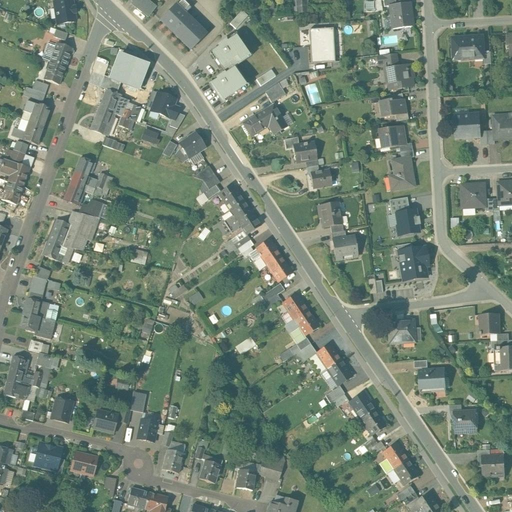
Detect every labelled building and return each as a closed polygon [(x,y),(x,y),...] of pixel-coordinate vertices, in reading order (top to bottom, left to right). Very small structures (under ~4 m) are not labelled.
[(71,0),(70,0),(54,3),(57,25),(75,22),(74,14),(76,13),(75,9),(75,8),(73,8),(71,0)] [(132,0),(134,1),(131,5),(149,18),(159,5),(151,0),(132,0)] [(295,0),(296,13),(307,13),(307,0),(295,0)] [(190,9),(182,1),(176,6),(175,5),(160,21),(160,22),(190,50),(190,51),(206,35),(205,35),(185,15),(190,9)] [(396,5),(390,6),(390,7),(392,20),(381,21),(382,31),(393,29),(393,30),(412,27),(411,27),(410,14),(409,4),(396,5)] [(236,30),(248,16),(241,10),(229,23),(236,30)] [(332,60),(330,28),(308,29),(310,61),(332,60)] [(67,34),(56,30),(53,37),(65,42),(67,34)] [(234,31),(209,47),(219,62),(235,53),(237,57),(246,51),(234,31)] [(482,38),(452,39),(454,61),(483,59),(484,59),(483,53),(482,38)] [(71,49),(56,44),(50,62),(65,67),(71,49)] [(395,55),(377,58),(379,65),(385,64),(386,70),(397,68),(395,55)] [(129,60),(119,56),(111,78),(138,88),(146,67),(135,63),(136,60),(130,58),(129,60)] [(65,67),(50,62),(44,80),(58,85),(65,67)] [(231,64),(208,79),(220,96),(242,81),(231,64)] [(397,68),(386,70),(389,71),(391,82),(387,85),(388,91),(413,87),(409,66),(397,68)] [(259,85),(276,78),(272,71),(256,78),(259,85)] [(48,86),(34,81),(31,89),(45,94),(48,86)] [(278,84),(264,93),(271,104),(285,95),(278,84)] [(31,89),(27,88),(23,96),(42,103),(45,94),(31,89)] [(121,95),(106,90),(99,108),(112,113),(113,109),(115,110),(121,95)] [(170,96),(164,94),(163,94),(163,96),(157,94),(150,112),(172,120),(174,120),(176,114),(178,109),(173,107),(174,103),(172,99),(170,98),(170,97),(170,96)] [(402,95),(390,97),(390,101),(379,103),(382,118),(395,116),(405,115),(405,114),(402,95)] [(50,109),(27,101),(24,110),(21,120),(44,128),(50,109)] [(133,106),(131,113),(124,110),(122,117),(131,121),(136,122),(141,109),(133,106)] [(273,106),(261,113),(260,113),(268,127),(273,136),(286,128),(273,106)] [(99,108),(90,130),(106,136),(114,114),(112,113),(99,108)] [(260,113),(242,124),(251,138),(268,127),(260,113)] [(176,114),(174,120),(172,120),(169,127),(177,130),(184,117),(176,114)] [(405,115),(395,116),(396,122),(408,120),(407,114),(405,114),(405,115)] [(479,114),(454,116),(455,140),(466,139),(466,140),(466,139),(471,139),(471,140),(471,139),(480,138),(480,132),(480,129),(480,127),(479,114)] [(511,120),(506,121),(506,116),(493,117),(493,132),(494,141),(511,139),(511,120)] [(131,121),(122,117),(118,126),(128,130),(131,121)] [(44,128),(21,120),(17,130),(13,129),(10,136),(37,146),(44,128)] [(401,127),(378,131),(381,150),(398,147),(404,146),(404,145),(401,127)] [(158,135),(146,130),(142,140),(154,145),(154,144),(157,145),(159,141),(156,140),(158,135)] [(195,133),(187,138),(188,139),(179,145),(183,152),(182,153),(178,150),(173,157),(183,163),(188,160),(189,159),(193,166),(203,160),(199,153),(205,149),(195,133)] [(116,142),(104,138),(101,146),(113,150),(116,143),(116,142)] [(297,138),(284,140),(286,150),(293,149),(293,147),(299,146),(297,138)] [(28,146),(16,142),(13,151),(24,155),(28,146)] [(176,146),(169,142),(162,154),(169,158),(176,146)] [(124,146),(116,143),(113,150),(121,153),(124,146)] [(314,143),(306,145),(306,144),(303,145),(299,146),(293,147),(293,149),(296,164),(305,162),(316,160),(314,143)] [(411,144),(404,145),(404,146),(398,147),(399,153),(412,151),(411,144)] [(13,151),(10,159),(21,163),(24,155),(13,151)] [(95,164),(79,159),(74,172),(87,177),(89,173),(92,174),(95,164)] [(409,159),(392,162),(394,177),(389,178),(391,178),(393,190),(391,191),(391,192),(414,188),(409,159)] [(29,170),(3,161),(0,170),(0,173),(9,176),(7,182),(7,183),(22,188),(29,170)] [(317,166),(306,168),(308,175),(310,175),(310,174),(318,173),(317,166)] [(208,167),(192,178),(202,181),(205,185),(216,178),(208,167)] [(318,173),(310,174),(310,175),(313,190),(331,187),(328,171),(318,173)] [(74,172),(69,186),(84,192),(86,187),(94,190),(98,181),(87,177),(74,172)] [(106,176),(100,174),(98,181),(104,183),(106,176)] [(216,178),(205,185),(209,191),(216,187),(220,184),(216,178)] [(98,181),(94,190),(86,187),(84,192),(101,199),(102,196),(100,195),(104,183),(98,181)] [(511,182),(497,184),(498,200),(499,205),(511,204),(511,182)] [(22,188),(7,183),(1,201),(16,206),(22,188)] [(104,183),(100,195),(102,196),(105,197),(109,185),(104,183)] [(486,200),(485,184),(461,185),(462,209),(486,208),(486,200)] [(84,192),(69,186),(63,200),(79,206),(84,192)] [(209,191),(203,195),(207,201),(220,192),(216,187),(209,191)] [(233,187),(219,196),(229,211),(229,212),(243,202),(233,187)] [(260,226),(243,202),(229,212),(233,216),(224,222),(224,223),(232,234),(239,229),(238,229),(240,227),(243,232),(246,236),(247,236),(260,226)] [(338,203),(320,206),(323,228),(330,227),(342,225),(340,217),(339,217),(337,204),(338,204),(338,203)] [(8,209),(0,205),(0,214),(5,216),(8,209)] [(111,208),(103,205),(99,218),(106,220),(111,208)] [(395,213),(398,236),(418,234),(416,210),(395,213)] [(229,211),(221,216),(224,222),(233,216),(229,212),(229,211)] [(71,228),(56,222),(48,242),(63,248),(71,228)] [(342,225),(330,227),(331,234),(343,232),(342,225)] [(235,238),(223,245),(229,254),(233,251),(234,252),(237,250),(241,247),(238,242),(246,236),(243,232),(234,238),(235,238)] [(343,232),(331,234),(332,241),(345,239),(344,232),(343,232)] [(246,236),(238,242),(241,247),(250,241),(247,236),(246,236)] [(345,239),(332,241),(335,261),(357,257),(355,248),(356,248),(356,246),(355,246),(354,237),(345,239)] [(250,241),(241,247),(244,252),(250,248),(253,246),(250,241)] [(270,241),(256,250),(259,256),(253,261),(253,263),(254,263),(259,271),(266,266),(280,257),(270,241)] [(63,248),(48,242),(42,256),(61,264),(67,249),(63,248)] [(411,244),(397,247),(398,252),(412,250),(411,244)] [(244,252),(241,254),(244,258),(253,252),(250,248),(244,252)] [(412,250),(398,252),(403,282),(427,278),(425,268),(428,267),(425,248),(412,250)] [(292,273),(280,257),(266,266),(277,283),(292,273)] [(375,279),(368,280),(369,295),(376,294),(375,282),(375,279)] [(58,292),(61,283),(48,280),(46,289),(58,292)] [(280,284),(269,291),(274,298),(277,295),(284,291),(280,284)] [(269,291),(261,297),(265,304),(274,298),(269,291)] [(198,292),(190,297),(194,304),(203,299),(198,292)] [(296,294),(282,304),(293,320),(293,321),(307,311),(308,311),(296,294)] [(265,304),(260,307),(263,313),(281,301),(277,295),(274,298),(265,304)] [(50,305),(27,299),(24,315),(56,323),(58,314),(48,311),(50,305)] [(307,311),(293,321),(293,320),(284,326),(297,345),(306,338),(305,337),(319,328),(308,311),(307,311)] [(56,323),(24,315),(20,329),(35,333),(34,337),(51,341),(56,323)] [(499,315),(479,316),(479,317),(482,317),(482,325),(479,325),(479,336),(496,335),(499,335),(499,315)] [(142,332),(150,335),(155,321),(147,318),(142,332)] [(412,322),(388,323),(389,344),(413,343),(413,342),(413,329),(412,322)] [(250,338),(236,347),(238,350),(238,351),(241,355),(255,346),(255,345),(252,342),(250,338)] [(297,345),(296,345),(297,347),(300,351),(310,345),(306,338),(297,345)] [(43,343),(31,340),(28,351),(40,353),(43,343)] [(497,342),(491,342),(491,350),(493,350),(497,350),(497,349),(508,348),(508,342),(497,342)] [(50,345),(43,343),(40,353),(47,355),(50,345)] [(300,351),(293,357),(299,366),(316,354),(310,345),(300,351)] [(341,361),(330,345),(317,354),(328,370),(341,361)] [(297,347),(290,351),(289,350),(279,356),(283,363),(293,357),(300,351),(297,347)] [(511,348),(508,348),(497,349),(497,350),(493,350),(494,372),(511,371),(511,348)] [(238,351),(224,360),(227,365),(241,355),(238,351)] [(40,353),(38,359),(51,362),(52,356),(47,355),(40,353)] [(29,360),(13,356),(10,366),(26,370),(29,360)] [(51,362),(38,359),(37,365),(41,367),(49,369),(49,368),(51,362)] [(341,361),(328,370),(339,387),(352,378),(341,361)] [(26,370),(10,366),(7,380),(20,384),(21,379),(24,379),(24,378),(26,370)] [(49,369),(41,367),(40,373),(43,374),(39,388),(45,390),(50,369),(49,368),(49,369)] [(443,371),(418,372),(419,392),(445,391),(443,371)] [(40,373),(35,372),(32,380),(31,386),(36,388),(39,388),(43,374),(40,373)] [(32,380),(24,378),(24,379),(21,379),(20,384),(28,386),(31,386),(32,380)] [(128,381),(119,379),(117,388),(127,390),(128,381)] [(20,384),(7,380),(3,395),(24,401),(25,400),(28,386),(20,384)] [(31,386),(28,386),(25,400),(32,402),(36,388),(31,386)] [(340,388),(327,396),(330,402),(344,394),(340,388)] [(343,395),(331,403),(335,409),(347,401),(343,395)] [(364,395),(350,404),(360,420),(374,411),(364,395)] [(73,402),(56,398),(51,419),(67,423),(73,402)] [(461,406),(449,406),(449,414),(453,414),(453,413),(461,412),(461,406)] [(140,409),(133,408),(130,419),(136,420),(136,419),(137,419),(139,412),(140,409)] [(129,411),(122,409),(119,422),(127,424),(129,411)] [(34,414),(21,411),(19,418),(32,422),(34,414)] [(117,416),(97,411),(93,429),(112,434),(117,416)] [(155,412),(147,411),(147,412),(144,412),(144,413),(139,412),(137,419),(141,420),(141,421),(137,439),(153,443),(154,439),(155,433),(157,425),(160,425),(162,417),(157,416),(158,414),(155,414),(155,412)] [(385,427),(374,411),(360,420),(372,437),(385,427)] [(461,412),(453,413),(453,414),(454,414),(454,423),(453,423),(454,434),(477,433),(476,422),(474,422),(474,413),(476,413),(476,412),(461,412)] [(173,434),(175,427),(168,425),(166,431),(173,434)] [(173,435),(166,434),(163,446),(169,448),(170,448),(171,444),(173,435)] [(372,438),(362,445),(366,451),(376,444),(372,438)] [(207,443),(199,440),(197,447),(205,450),(207,443)] [(380,443),(364,454),(368,460),(384,449),(380,443)] [(61,449),(40,444),(34,465),(55,471),(58,459),(61,449)] [(185,447),(171,444),(170,448),(169,448),(162,470),(178,474),(184,455),(183,455),(185,447)] [(407,461),(397,445),(383,454),(394,470),(407,461)] [(12,450),(0,447),(0,463),(6,465),(9,465),(12,450)] [(205,450),(197,447),(193,457),(201,460),(203,455),(205,450)] [(489,451),(477,451),(477,459),(481,459),(481,458),(490,457),(489,451)] [(97,459),(74,453),(69,472),(70,472),(71,470),(92,475),(91,477),(93,477),(97,459)] [(222,462),(203,455),(201,460),(205,462),(220,467),(222,462)] [(490,457),(481,458),(481,459),(482,476),(504,475),(503,457),(490,457)] [(284,461),(272,458),(270,464),(282,467),(284,461)] [(64,461),(58,459),(55,471),(54,477),(60,478),(64,461)] [(260,465),(236,461),(234,469),(240,470),(255,473),(257,474),(260,465)] [(270,464),(261,461),(260,465),(257,474),(266,476),(270,464)] [(407,461),(394,470),(405,486),(419,477),(407,461)] [(220,467),(205,462),(199,479),(214,485),(220,467)] [(282,467),(270,464),(266,476),(278,480),(282,467)] [(255,473),(240,470),(236,489),(252,492),(255,473)] [(114,497),(116,478),(105,477),(104,489),(109,489),(109,496),(114,497)] [(371,496),(379,491),(375,484),(367,490),(371,496)] [(411,486),(396,496),(400,502),(403,500),(402,500),(414,492),(411,486)] [(149,494),(131,489),(126,505),(144,510),(149,494)] [(414,492),(402,500),(403,500),(406,505),(418,498),(414,492)] [(167,498),(149,493),(149,494),(144,510),(150,511),(168,511),(169,510),(164,509),(167,498)] [(438,511),(441,510),(430,493),(415,502),(420,510),(417,511),(438,511)] [(114,500),(110,511),(117,511),(120,502),(114,500)] [(283,507),(270,503),(267,511),(294,511),(297,503),(285,500),(283,507)]
